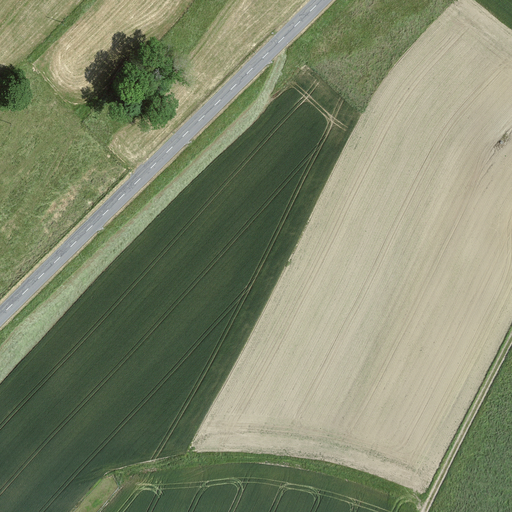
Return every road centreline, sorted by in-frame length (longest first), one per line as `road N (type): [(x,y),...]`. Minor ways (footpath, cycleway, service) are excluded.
road 1 (secondary): [(320,0),(0,315)]
road 2 (track): [(511,337),(425,511)]
